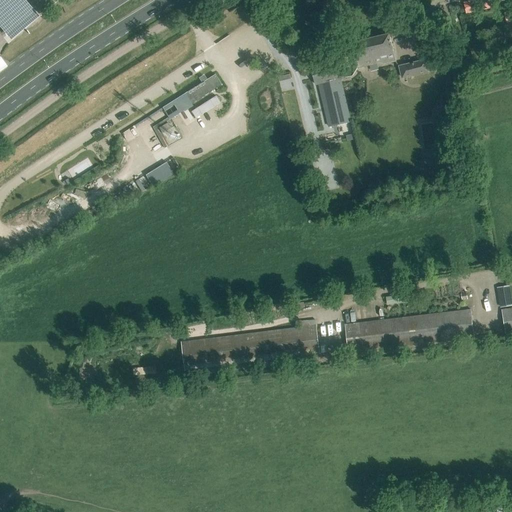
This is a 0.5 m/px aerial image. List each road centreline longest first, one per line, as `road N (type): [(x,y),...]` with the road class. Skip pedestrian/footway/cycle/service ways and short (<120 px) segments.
road 1 (unclassified): [(0,137),(206,0)]
road 2 (primary): [(0,111),(166,0)]
road 3 (primary): [(116,0),(0,79)]
